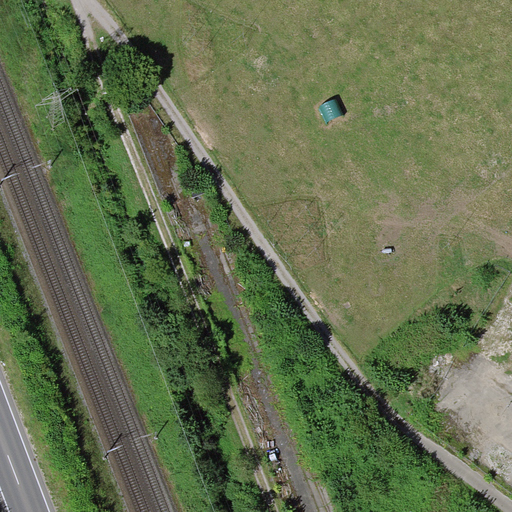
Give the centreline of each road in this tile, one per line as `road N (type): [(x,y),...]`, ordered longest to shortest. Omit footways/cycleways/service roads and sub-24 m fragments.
road 1 (track): [(82,0),(371,402),(507,511)]
road 2 (track): [(77,0),(87,56),(268,511)]
